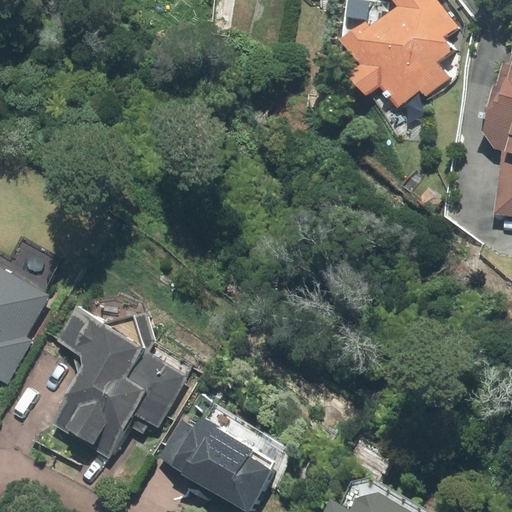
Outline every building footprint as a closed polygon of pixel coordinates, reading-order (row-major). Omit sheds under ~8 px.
[(376,25),(351,45),(368,67),(355,77),(373,100),(386,90),(403,112),(426,95),(431,101),(457,80),(446,66),(462,53),(453,42),(466,32),(442,1),(443,0),(395,0),(402,8),(378,28),(376,25)] [(511,64),(504,63),(494,114),(510,127),(504,221),(511,221),(511,64)] [(448,200),(432,187),(418,205),(435,217),(448,200)] [(30,340),(53,302),(0,268),(0,380),(10,386),(36,344),(30,340)] [(195,378),(152,351),(145,323),(120,331),(88,311),(67,344),(101,365),(63,426),(116,459),(143,415),(164,428),(195,378)] [(189,424),(165,462),(245,511),(259,511),(287,467),(212,420),(204,433),(189,424)] [(338,511),(403,511),(378,496),(368,511),(366,511),(346,500),(338,511)]
